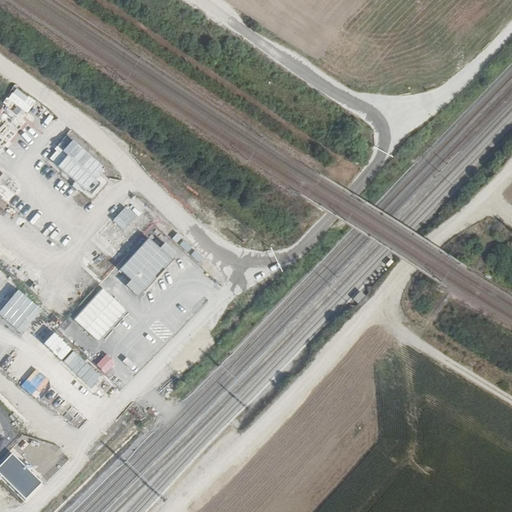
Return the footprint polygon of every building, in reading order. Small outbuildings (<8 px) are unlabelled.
[(29,113),(37,101),(15,87),(0,110),(0,131),(2,132),(19,107),(29,113)] [(95,177),(105,166),(68,134),(46,161),(87,197),(100,182),(95,177)] [(131,201),(92,243),(103,253),(112,244),(123,254),(153,221),(131,201)] [(166,240),(160,246),(150,236),(119,268),(131,279),(126,284),(138,295),(179,253),(166,240)] [(186,250),(191,247),(185,238),(180,241),(186,250)] [(0,241),(0,257),(8,248),(0,241)] [(13,251),(2,264),(23,281),(34,268),(13,251)] [(18,288),(0,309),(0,314),(22,333),(43,309),(18,288)] [(85,328),(94,318),(83,308),(74,318),(85,328)] [(54,331),(43,342),(85,382),(95,371),(54,331)]
